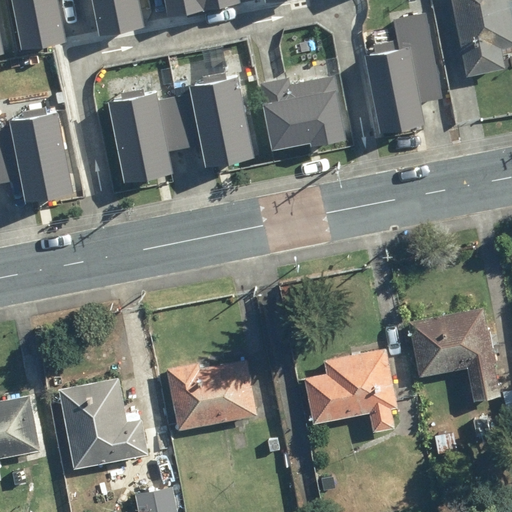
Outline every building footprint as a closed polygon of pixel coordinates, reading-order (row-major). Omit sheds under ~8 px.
[(15,0),(24,41),(68,32),(62,0),(15,0)] [(98,0),(103,27),(148,18),(144,0),(98,0)] [(511,19),(510,0),(462,0),(469,69),(511,64),(511,19)] [(371,43),(385,116),(428,108),(425,90),(445,87),(429,8),(404,13),(408,36),(371,43)] [(207,154),(255,144),(238,66),(195,75),(197,84),(177,88),(187,138),(202,135),(207,154)] [(269,81),(280,138),(346,125),(334,68),(295,76),(294,68),(267,74),(269,81)] [(112,93),(128,170),(176,161),(172,141),(187,138),(177,88),(158,92),(156,83),(112,93)] [(27,188),(76,178),(59,99),(15,109),(17,118),(0,121),(0,133),(8,171),(23,168),(27,188)] [(501,389),(488,311),(466,314),(466,315),(415,324),(423,370),(472,362),(477,393),(501,389)] [(309,360),(320,416),(396,402),(386,346),(309,360)] [(249,359),(174,372),(183,421),(258,409),(249,359)] [(121,378),(66,388),(79,461),(135,451),(121,378)] [(28,391),(0,397),(0,457),(41,449),(28,391)] [(433,501),(429,471),(393,477),(398,507),(433,501)] [(180,511),(175,485),(139,491),(142,511),(180,511)]
